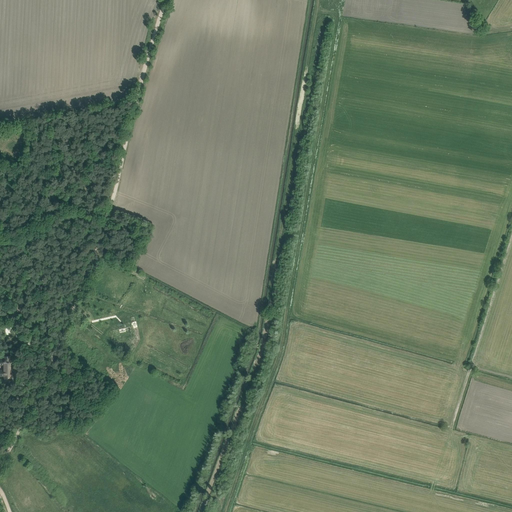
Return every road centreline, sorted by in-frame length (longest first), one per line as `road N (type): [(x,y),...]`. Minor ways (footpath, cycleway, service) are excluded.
road 1 (track): [(204,511),(264,345),(319,0)]
road 2 (track): [(223,511),(280,352),(338,20)]
road 3 (track): [(0,469),(103,237),(166,0)]
road 4 (track): [(138,98),(0,123)]
